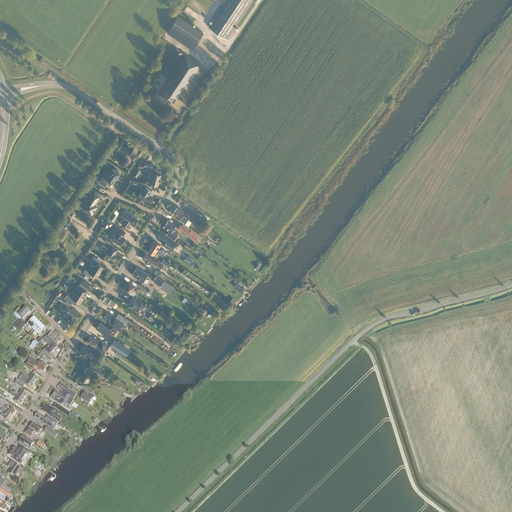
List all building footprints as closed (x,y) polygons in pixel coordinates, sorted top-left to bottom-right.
[(236,24),(252,0),(227,0),(218,14),(217,14),(208,27),(227,40),(237,25),(236,24)] [(167,32),(191,49),(195,45),(203,33),(178,16),(167,32)] [(177,98),(178,99),(201,65),(185,55),(185,54),(184,53),(183,54),(176,49),(165,65),(173,71),(183,56),(158,93),(160,94),(159,95),(168,100),(166,102),(167,104),(168,104),(170,104),(171,102),(173,103),(177,98)] [(126,143),(123,140),(118,147),(127,153),(125,157),(123,155),(118,162),(124,166),(128,159),(126,158),(129,154),(129,155),(134,148),(130,145),(127,142),(126,143)] [(103,177),(101,181),(107,184),(109,181),(113,184),(120,173),(119,172),(120,171),(116,169),(115,170),(113,168),(106,179),(103,177)] [(151,172),(154,173),(151,183),(158,185),(159,181),(159,182),(160,179),(161,175),(160,175),(161,171),(152,169),(151,172)] [(138,197),(148,203),(152,197),(150,195),(152,191),(146,187),(143,191),(142,190),(138,197)] [(92,215),(97,206),(94,204),(95,203),(95,202),(99,196),(94,193),(88,201),(89,201),(85,206),(83,209),(86,212),(86,211),(92,215)] [(177,207),(173,214),(180,219),(179,220),(185,224),(189,219),(183,215),(185,212),(177,207)] [(188,214),(197,220),(200,215),(191,208),(188,214)] [(114,212),(110,218),(114,221),(118,215),(114,212)] [(122,225),(127,228),(130,224),(133,226),(138,219),(129,213),(124,220),(125,220),(122,225)] [(47,245),(51,247),(65,226),(66,227),(72,219),(67,215),(47,245)] [(168,220),(163,227),(168,231),(166,234),(174,240),(178,235),(172,231),(176,226),(168,220)] [(181,224),(178,229),(195,241),(197,238),(201,240),(203,237),(184,223),(182,225),(181,224)] [(120,228),(117,233),(116,232),(112,239),(121,245),(125,238),(123,237),(126,232),(120,228)] [(179,244),(174,240),(171,238),(167,235),(166,236),(160,232),(159,234),(158,234),(157,236),(157,237),(163,241),(162,244),(174,252),(179,244)] [(105,252),(107,254),(106,256),(113,261),(117,255),(115,254),(118,249),(112,246),(111,247),(109,245),(110,243),(105,240),(103,242),(101,245),(107,249),(105,252)] [(154,241),(151,246),(158,250),(160,247),(161,248),(162,246),(154,241)] [(156,253),(158,250),(151,246),(148,251),(157,257),(159,255),(156,253)] [(160,270),(163,266),(146,254),(143,259),(154,267),(155,266),(160,270)] [(88,264),(93,267),(101,272),(104,267),(98,264),(101,260),(94,256),(88,264)] [(161,262),(173,271),(175,268),(174,268),(175,267),(163,259),(161,262)] [(97,277),(101,272),(93,267),(91,270),(86,268),(83,273),(90,277),(92,274),(97,277)] [(143,282),(148,274),(143,271),(143,272),(142,271),(137,267),(132,274),(143,282)] [(192,279),(175,268),(173,271),(190,282),(192,279)] [(167,276),(160,272),(158,275),(165,280),(167,276)] [(164,281),(156,276),(153,281),(160,287),(164,281)] [(82,280),(79,284),(87,289),(87,290),(90,285),(82,280)] [(210,296),(212,293),(192,280),(191,282),(210,296)] [(162,287),(171,294),(176,287),(166,281),(162,287)] [(136,292),(139,289),(129,282),(127,285),(127,284),(125,286),(124,287),(123,288),(123,289),(130,294),(133,290),(136,292)] [(84,294),(87,289),(79,284),(76,289),(77,290),(76,292),(74,291),(73,293),(75,294),(83,299),(86,295),(84,294)] [(136,287),(146,294),(148,291),(138,284),(136,287)] [(80,303),(83,299),(75,294),(73,296),(71,295),(70,297),(72,298),(80,303)] [(134,295),(133,297),(133,296),(127,305),(140,314),(139,315),(143,317),(144,315),(148,317),(154,309),(151,306),(149,308),(146,306),(143,303),(144,302),(134,295)] [(229,306),(214,295),(212,297),(227,308),(229,306)] [(75,319),(79,312),(73,308),(72,309),(69,308),(72,304),(65,300),(62,306),(65,308),(63,311),(68,315),(67,317),(71,320),(73,317),(75,319)] [(15,312),(18,315),(22,319),(30,312),(25,307),(22,311),(19,308),(15,312)] [(199,309),(204,312),(203,313),(205,315),(208,312),(200,307),(199,309)] [(118,329),(125,319),(118,314),(114,320),(112,319),(114,317),(111,315),(111,316),(107,313),(103,317),(107,320),(106,321),(118,329)] [(27,325),(33,330),(39,324),(34,318),(27,325)] [(15,331),(24,322),(22,320),(21,321),(19,319),(13,326),(14,327),(12,329),(15,331)] [(26,324),(24,322),(15,331),(15,332),(12,335),(15,337),(22,330),(21,329),(26,324)] [(109,332),(110,330),(107,327),(100,322),(96,328),(103,333),(105,330),(108,333),(109,332)] [(45,329),(39,324),(33,330),(38,336),(45,329)] [(173,332),(165,327),(161,332),(169,337),(173,332)] [(43,339),(48,345),(51,342),(52,342),(56,338),(52,333),(50,335),(48,334),(43,339)] [(96,339),(95,340),(90,336),(87,342),(92,345),(92,346),(95,348),(98,349),(98,350),(104,354),(109,346),(103,342),(101,345),(100,345),(98,344),(99,342),(96,339)] [(31,351),(42,340),(39,337),(36,341),(35,340),(28,347),(31,351)] [(51,342),(48,345),(42,352),(40,354),(43,356),(45,355),(50,360),(53,357),(47,352),(54,345),(57,347),(61,342),(56,338),(52,342),(51,342)] [(114,340),(111,345),(124,354),(128,349),(114,340)] [(87,356),(90,359),(92,356),(96,358),(95,358),(100,361),(105,356),(99,352),(97,355),(94,353),(95,353),(84,345),(83,347),(82,347),(81,348),(80,349),(81,350),(80,351),(83,354),(83,355),(84,356),(85,356),(87,356)] [(10,347),(7,351),(13,355),(16,351),(10,347)] [(39,360),(38,363),(29,357),(24,365),(32,370),(34,366),(43,371),(44,372),(45,370),(45,369),(47,366),(39,360)] [(100,376),(103,372),(96,367),(95,369),(89,364),(80,378),(87,382),(94,372),(100,376)] [(32,374),(29,377),(17,369),(16,371),(34,383),(38,378),(32,374)] [(31,389),(34,383),(16,371),(14,373),(27,381),(25,385),(31,389)] [(62,392),(60,394),(68,400),(69,398),(72,400),(76,395),(68,390),(69,388),(61,383),(59,386),(59,385),(57,388),(60,391),(62,392)] [(21,391),(19,393),(15,391),(15,392),(11,389),(10,391),(23,400),(27,395),(21,391)] [(20,405),(23,400),(10,391),(9,393),(13,396),(12,396),(16,398),(14,401),(20,405)] [(73,401),(72,400),(69,398),(68,400),(60,394),(56,392),(54,391),(50,398),(61,405),(62,404),(65,406),(66,404),(70,407),(73,401)] [(86,391),(80,399),(85,401),(83,404),(84,403),(87,406),(88,404),(89,404),(94,396),(86,391)] [(68,417),(70,414),(55,403),(52,406),(68,417)] [(0,408),(13,417),(16,412),(7,406),(6,406),(5,408),(0,404),(0,408)] [(61,418),(58,416),(60,414),(53,410),(54,410),(45,404),(45,405),(43,404),(41,408),(42,409),(42,410),(50,416),(49,416),(59,422),(61,418)] [(9,422),(13,417),(0,408),(0,412),(5,416),(3,418),(9,422)] [(47,415),(45,418),(37,412),(34,417),(52,430),(58,423),(47,415)] [(2,421),(0,424),(0,425),(10,431),(12,427),(2,421)] [(38,434),(42,428),(38,426),(37,426),(32,422),(24,433),(30,437),(34,432),(38,434)] [(58,434),(47,427),(43,432),(54,439),(58,434)] [(25,447),(29,449),(33,443),(23,436),(18,442),(25,447)] [(77,443),(70,438),(68,441),(74,447),(77,443)] [(45,445),(39,440),(36,444),(43,449),(45,445)] [(12,458),(21,464),(29,452),(20,446),(18,450),(13,447),(8,455),(12,458)] [(20,475),(23,470),(10,462),(7,467),(11,469),(10,470),(7,474),(14,479),(18,473),(20,475)] [(0,491),(7,497),(10,493),(1,486),(5,480),(0,477),(0,491)]
